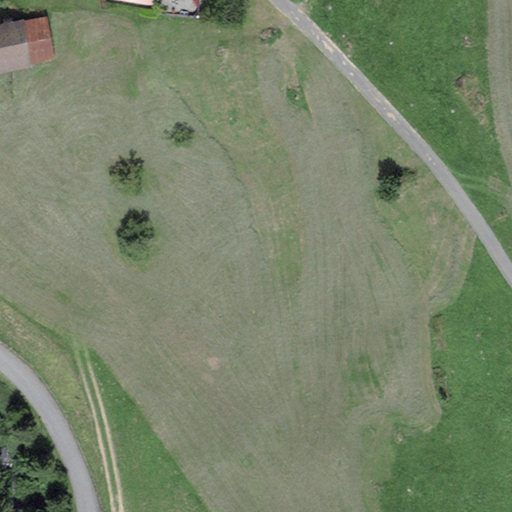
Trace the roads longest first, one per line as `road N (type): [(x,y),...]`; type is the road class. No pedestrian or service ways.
road 1 (residential): [(89,511),(56,424),(0,357)]
road 2 (track): [(118,511),(96,385)]
